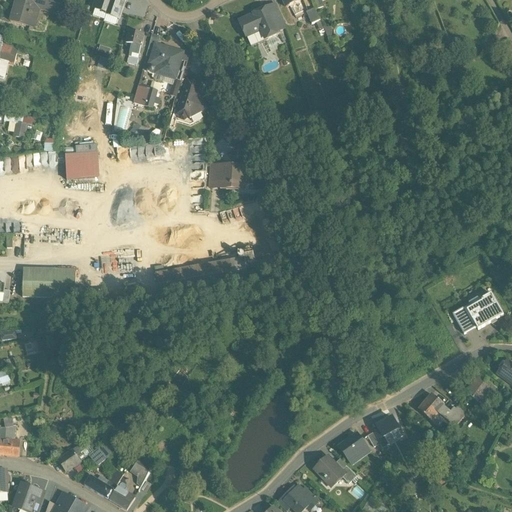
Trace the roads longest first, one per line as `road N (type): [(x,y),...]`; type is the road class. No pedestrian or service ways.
road 1 (residential): [(511,350),(488,352),(349,424),(241,511)]
road 2 (residential): [(236,156),(189,19)]
road 3 (residential): [(112,511),(41,472),(0,465)]
